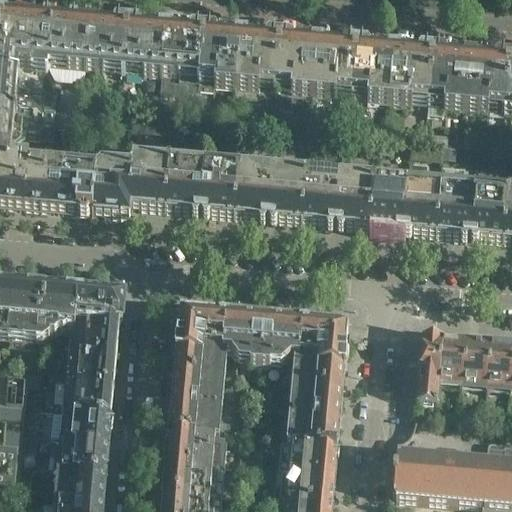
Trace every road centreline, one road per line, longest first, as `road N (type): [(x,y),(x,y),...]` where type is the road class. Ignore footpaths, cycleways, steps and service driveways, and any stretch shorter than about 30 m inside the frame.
road 1 (tertiary): [(147,0),(511,31)]
road 2 (residential): [(150,269),(131,511)]
road 3 (residential): [(383,293),(150,269)]
road 4 (residential): [(364,511),(383,293)]
road 5 (residential): [(150,269),(0,252)]
road 6 (residential): [(511,304),(383,293)]
